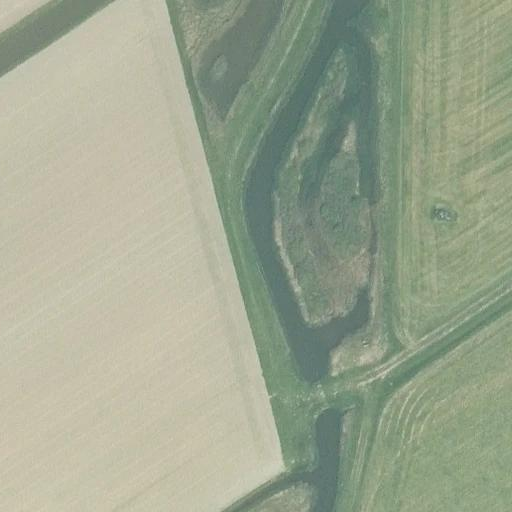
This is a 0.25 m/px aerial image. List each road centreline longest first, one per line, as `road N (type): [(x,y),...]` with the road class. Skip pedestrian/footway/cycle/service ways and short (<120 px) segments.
road 1 (track): [(345,511),(372,379),(298,400),(282,390),(233,190),(242,145),(318,0)]
road 2 (track): [(372,379),(511,284)]
